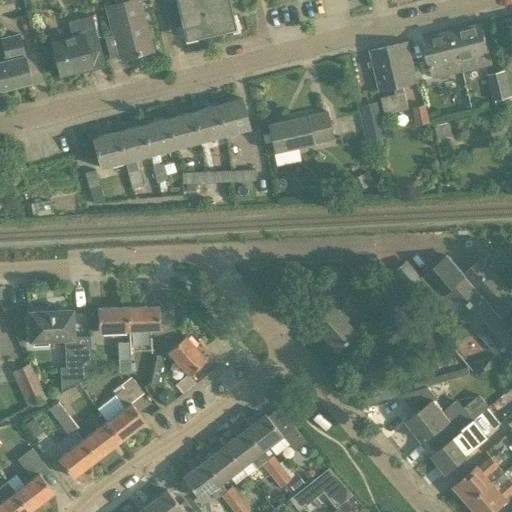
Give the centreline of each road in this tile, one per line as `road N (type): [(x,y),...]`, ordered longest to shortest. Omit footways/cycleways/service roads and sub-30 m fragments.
road 1 (residential): [(0,128),(493,0)]
road 2 (residential): [(291,355),(200,255),(0,272)]
road 3 (residential): [(86,511),(291,355)]
road 4 (residential): [(428,511),(291,355)]
